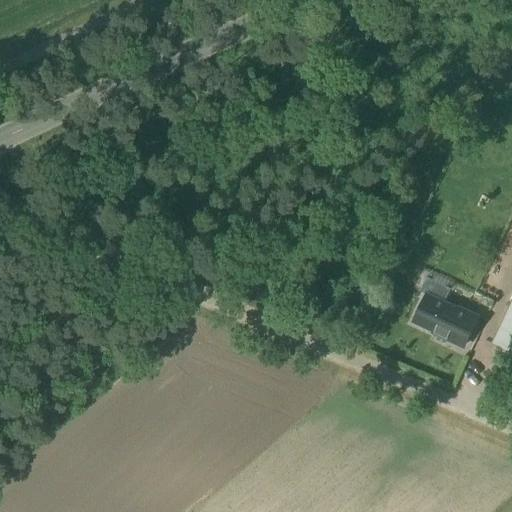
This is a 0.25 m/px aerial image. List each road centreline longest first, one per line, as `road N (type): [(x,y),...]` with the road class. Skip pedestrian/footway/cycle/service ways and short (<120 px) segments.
road 1 (unclassified): [(511,427),(138,271),(0,203)]
road 2 (tertiary): [(0,141),(329,0)]
